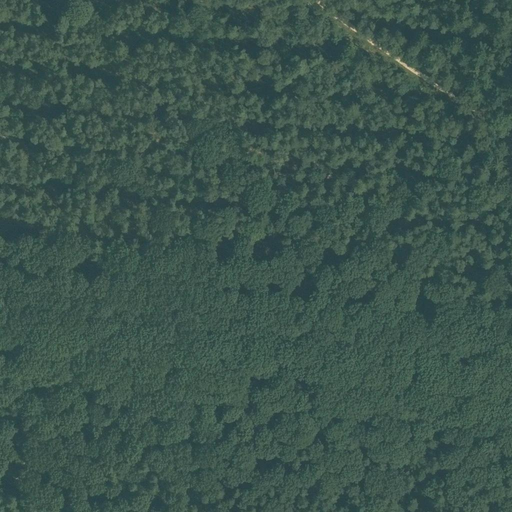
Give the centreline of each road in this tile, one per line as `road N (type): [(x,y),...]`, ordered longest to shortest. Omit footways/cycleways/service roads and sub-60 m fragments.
road 1 (track): [(0,131),(76,182),(129,163),(417,187),(511,154)]
road 2 (secondary): [(511,383),(0,330)]
road 3 (track): [(511,135),(325,0)]
road 4 (track): [(186,511),(61,462),(0,467)]
